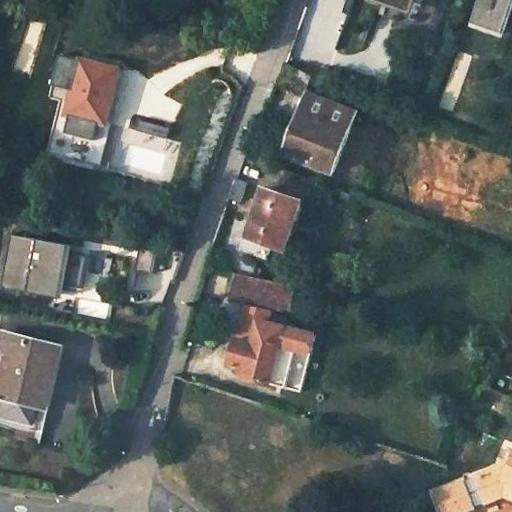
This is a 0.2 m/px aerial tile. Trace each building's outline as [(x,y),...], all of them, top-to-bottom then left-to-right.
[(308,0),(296,56),(335,64),(348,0),(308,0)] [(368,0),(400,11),(404,0),(368,0)] [(511,0),(479,0),(471,24),(501,35),(511,2),(511,0)] [(116,71),(77,62),(63,115),(70,117),(98,123),(104,98),(109,99),(116,71)] [(285,67),(278,86),(308,96),(314,78),(285,67)] [(360,114),(310,96),(288,157),(336,175),(360,114)] [(109,99),(104,98),(98,123),(70,117),(68,128),(106,137),(115,101),(109,99)] [(256,201),(250,220),(256,222),(249,239),(287,253),(305,205),(267,191),(262,203),(256,201)] [(2,285),(86,301),(95,250),(11,234),(2,285)] [(238,274),(233,295),(289,307),(294,285),(238,274)] [(11,333),(0,379),(0,419),(41,429),(52,383),(47,382),(55,346),(39,343),(40,340),(11,333)] [(240,339),(231,366),(248,372),(246,378),(270,386),(283,346),(259,337),(256,345),(240,339)] [(511,398),(484,385),(477,402),(511,417),(511,415),(511,398)] [(511,465),(478,477),(485,502),(505,496),(511,499),(511,465)] [(511,499),(505,496),(485,502),(487,508),(503,502),(511,506),(511,499)]
